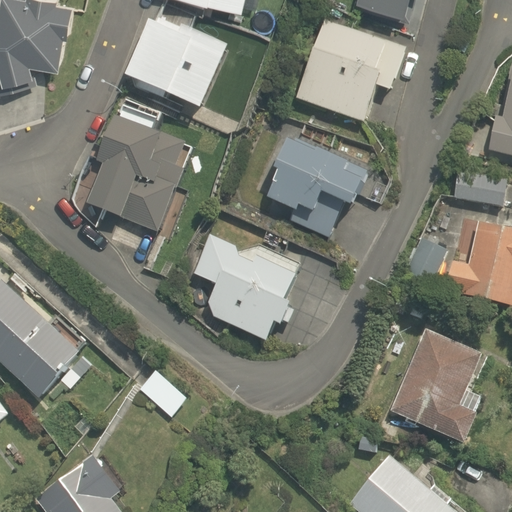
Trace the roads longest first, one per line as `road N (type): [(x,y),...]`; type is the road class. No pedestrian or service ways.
road 1 (residential): [(33,163),(55,217),(146,309),(262,392),(297,386),(328,363),(417,168)]
road 2 (residential): [(33,163),(91,109),(134,0)]
road 3 (residential): [(417,168),(506,0)]
road 4 (residential): [(417,168),(413,104),(447,0)]
